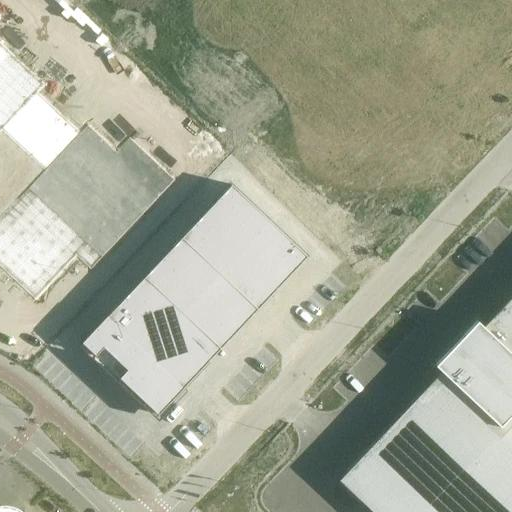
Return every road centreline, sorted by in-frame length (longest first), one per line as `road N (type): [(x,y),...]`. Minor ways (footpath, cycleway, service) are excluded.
road 1 (unclassified): [(511,149),(169,511)]
road 2 (residential): [(0,422),(98,511)]
